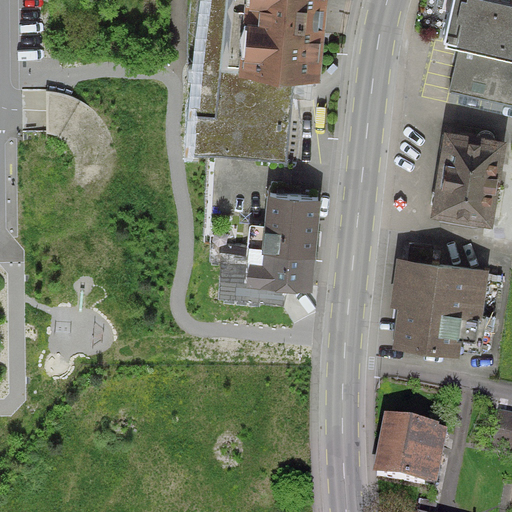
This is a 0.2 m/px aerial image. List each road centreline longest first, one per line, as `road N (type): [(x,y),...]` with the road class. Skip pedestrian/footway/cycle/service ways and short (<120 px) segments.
road 1 (secondary): [(389,0),(345,335),(348,511)]
road 2 (unknown): [(374,75),(511,110)]
